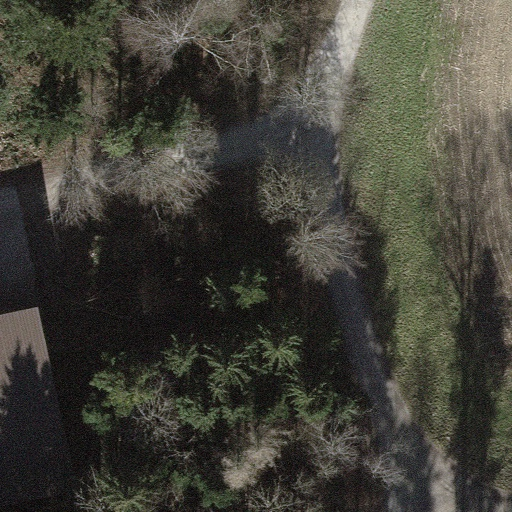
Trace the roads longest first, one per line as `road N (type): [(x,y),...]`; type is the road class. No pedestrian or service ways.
road 1 (track): [(309,144),(339,275),(389,411),(448,506)]
road 2 (track): [(309,144),(198,153),(0,199)]
road 3 (track): [(358,0),(309,144)]
